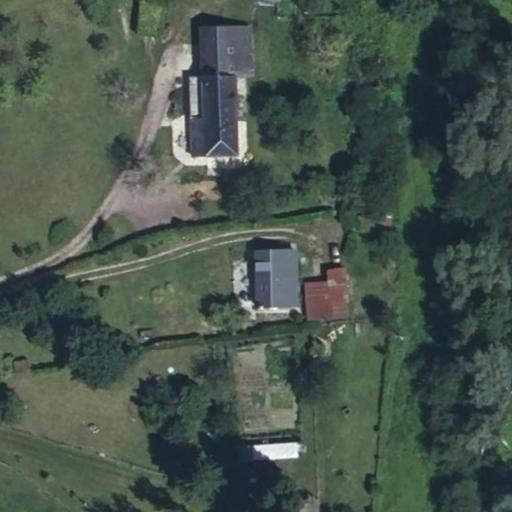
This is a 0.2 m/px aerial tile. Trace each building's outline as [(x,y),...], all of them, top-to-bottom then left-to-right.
[(281,0),(260,0),(259,21),(281,21),(281,0)] [(164,10),(146,7),(140,46),(158,47),(164,10)] [(263,32),(206,33),(208,86),(237,85),(266,83),(263,32)] [(240,168),(237,85),(208,86),(190,87),(194,169),(240,168)] [(178,169),(194,169),(190,87),(175,87),(178,169)] [(325,266),(325,280),(304,280),(305,319),(348,318),(347,265),(325,266)] [(260,278),(263,301),(301,299),(299,275),(260,278)] [(374,300),(357,298),(353,333),(369,335),(374,300)] [(301,299),(263,301),(260,301),(261,329),(304,326),(304,299),(301,299)] [(239,443),(239,476),(297,476),(297,443),(239,443)]
